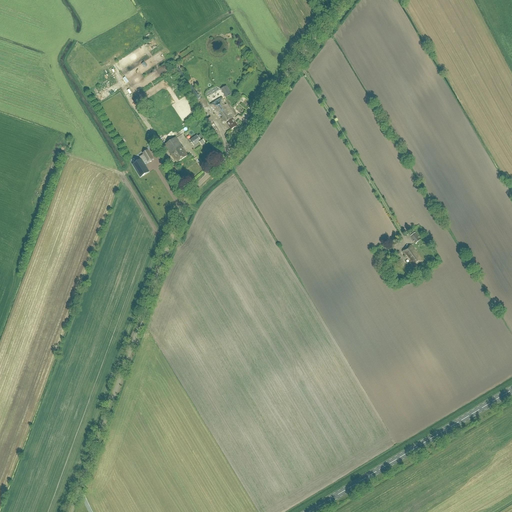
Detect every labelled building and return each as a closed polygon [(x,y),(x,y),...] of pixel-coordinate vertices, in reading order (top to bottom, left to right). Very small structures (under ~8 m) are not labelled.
[(138,54),(152,46),(150,42),(139,48),(138,47),(133,50),(135,53),(121,60),(125,68),(141,59),(138,54)] [(152,61),(127,73),(131,79),(155,67),(152,61)] [(226,98),(227,97),(228,99),(230,98),(229,96),(231,95),(226,86),(220,89),(226,98)] [(115,87),(99,94),(103,100),(114,95),(112,90),(116,88),(115,87)] [(231,130),(237,126),(233,119),(234,118),(226,104),(225,105),(223,102),(224,101),(222,98),(210,105),(219,121),(221,120),(223,124),(226,123),(231,130)] [(166,102),(166,101),(165,100),(164,100),(163,99),(161,99),(160,99),(159,99),(158,100),(157,100),(156,101),(155,102),(155,103),(154,104),(154,105),(154,106),(154,107),(154,108),(155,109),(155,110),(156,111),(157,112),(158,112),(159,113),(160,113),(162,113),(163,113),(164,112),(165,111),(166,111),(166,110),(167,109),(167,108),(168,106),(168,105),(167,104),(167,103),(166,102)] [(236,110),(244,113),(246,109),(238,105),(236,110)] [(172,117),(178,130),(183,128),(177,115),(172,117)] [(215,135),(218,134),(219,133),(210,118),(205,121),(214,136),(215,135)] [(123,137),(143,124),(140,120),(121,133),(123,137)] [(127,144),(148,132),(144,125),(123,136),(127,144)] [(177,163),(187,156),(184,150),(176,138),(173,139),(164,126),(155,132),(171,155),(177,163)] [(205,143),(203,140),(201,141),(197,136),(190,141),(194,146),(200,143),(201,145),(205,143)] [(142,160),(134,165),(141,177),(149,172),(143,162),(148,159),(149,162),(153,159),(148,150),(144,153),(146,157),(142,160)] [(416,233),(414,233),(412,230),(408,233),(411,236),(410,237),(414,242),(413,242),(415,245),(420,240),(418,238),(419,237),(416,233)] [(414,268),(423,261),(411,245),(402,252),(406,256),(405,257),(414,268)]
